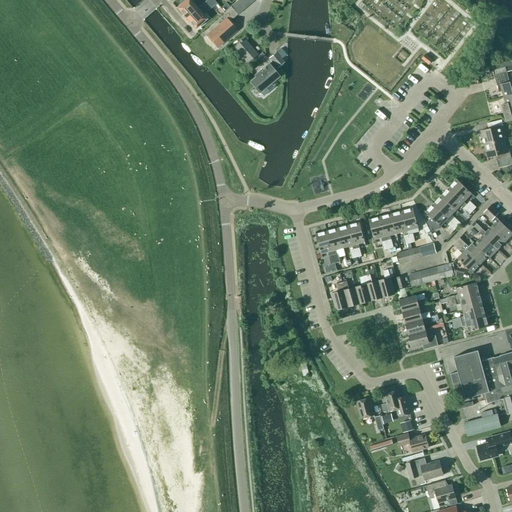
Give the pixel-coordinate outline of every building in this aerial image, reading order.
[(184,0),(176,8),(185,18),(197,8),(190,0),(184,0)] [(185,18),(195,29),(207,19),(203,15),(216,3),(213,0),(206,0),(197,8),(185,18)] [(241,0),(237,0),(235,2),(242,10),(247,6),(241,0)] [(237,14),(242,10),(235,2),(231,6),(237,14)] [(229,22),(237,14),(230,6),(220,15),(224,19),(206,35),(217,47),(236,30),(229,22)] [(247,62),(257,54),(243,39),(241,41),(240,40),(239,41),(240,42),(233,47),(247,62)] [(281,49),(276,53),(276,52),(268,58),(276,68),(283,62),(280,57),(285,53),(281,49)] [(265,56),(261,52),(256,57),(260,61),(265,56)] [(428,64),(432,60),(425,54),(421,59),(428,64)] [(258,92),(278,76),(268,64),(257,73),(259,75),(250,82),(258,92)] [(502,91),(504,97),(511,95),(511,81),(509,83),(506,70),(511,68),(511,65),(493,71),(498,92),(502,91)] [(511,95),(504,97),(501,98),(504,98),(506,104),(502,105),(506,122),(511,120),(511,95)] [(433,98),(421,117),(429,122),(441,104),(433,98)] [(495,99),(484,103),(488,112),(499,108),(495,99)] [(401,124),(408,127),(412,120),(405,116),(401,124)] [(482,137),(484,144),(506,139),(506,138),(504,139),(501,126),(503,126),(501,120),(487,123),(488,129),(479,131),(479,132),(480,132),(482,136),(481,137),(482,137)] [(391,155),(397,160),(420,131),(413,126),(391,155)] [(359,153),(372,133),(364,128),(351,149),(359,153)] [(484,144),(483,144),(483,145),(484,145),(487,158),(495,155),(498,167),(511,163),(511,162),(509,152),(507,152),(504,140),(506,139),(484,144)] [(382,147),(387,151),(392,146),(387,142),(382,147)] [(357,166),(363,158),(358,154),(352,162),(357,166)] [(447,187),(448,188),(463,202),(471,194),(474,197),(474,196),(461,184),(460,183),(455,178),(456,180),(449,188),(447,186),(447,187)] [(463,202),(448,188),(441,196),(440,194),(439,195),(441,196),(456,210),(460,205),(463,208),(463,209),(469,214),(472,211),(466,205),(463,202)] [(459,213),(456,210),(441,196),(433,204),(432,202),(457,227),(460,223),(454,218),(451,215),(455,210),(458,213),(459,213)] [(466,205),(472,211),(476,207),(475,207),(469,202),(470,201),(469,201),(466,205)] [(454,230),(457,227),(432,202),(431,203),(433,204),(426,212),(424,210),(424,211),(428,215),(429,215),(430,217),(443,229),(440,226),(444,221),(448,224),(447,225),(453,230),(454,230)] [(490,227),(490,228),(505,242),(511,234),(511,232),(495,217),(498,213),(490,205),(483,212),(495,223),(491,227),(488,224),(487,224),(490,227)] [(407,231),(408,235),(407,231),(417,228),(418,232),(419,232),(414,214),(414,215),(414,213),(412,206),(411,206),(412,209),(402,211),(407,231)] [(396,234),(407,231),(402,211),(401,209),(401,211),(391,214),(396,234),(397,238),(397,237),(396,234)] [(390,235),(396,234),(391,214),(390,212),(390,214),(380,217),(380,215),(379,215),(388,249),(393,247),(390,240),(391,240),(391,239),(390,235)] [(385,250),(388,249),(379,215),(380,217),(369,220),(369,218),(368,218),(370,224),(371,226),(375,243),(376,243),(375,239),(381,238),(382,242),(384,250),(385,250)] [(353,245),(364,242),(365,246),(361,229),(360,227),(358,221),(359,223),(348,225),(348,223),(347,224),(348,226),(353,245)] [(473,227),(482,236),(497,250),(504,242),(506,243),(505,242),(490,228),(485,232),(482,229),(482,230),(476,224),(477,224),(476,224),(473,227)] [(357,257),(354,249),(353,245),(348,226),(337,228),(337,226),(336,227),(337,229),(342,248),(343,252),(344,252),(343,248),(353,245),(354,249),(350,250),(352,258),(357,257)] [(497,250),(482,236),(473,227),(470,230),(470,231),(470,230),(476,236),(479,233),(482,236),(475,244),(489,258),(497,250),(498,251),(499,251),(497,250)] [(326,231),(335,263),(339,262),(337,254),(336,250),(342,248),(337,229),(327,231),(326,229),(325,229),(326,232),(326,231)] [(326,231),(326,232),(316,234),(315,232),(316,239),(317,239),(317,241),(321,254),(322,258),(321,254),(327,252),(328,256),(329,256),(331,264),(330,264),(335,263),(326,231)] [(480,264),(487,256),(490,260),(491,259),(489,258),(475,244),(470,239),(473,242),(468,247),(465,244),(459,238),(456,241),(462,247),(465,250),(480,264)] [(462,247),(456,241),(453,245),(459,250),(459,251),(459,250),(462,253),(458,258),(454,255),(467,268),(469,269),(468,269),(473,274),(474,273),(472,272),(479,264),(481,266),(481,265),(480,264),(465,250),(462,247)] [(433,244),(426,246),(428,255),(436,253),(433,244)] [(428,255),(426,246),(420,247),(422,257),(428,255)] [(416,258),(422,257),(420,247),(414,249),(416,258)] [(416,258),(414,249),(408,250),(411,260),(416,258)] [(408,250),(402,252),(405,261),(411,260),(408,250)] [(405,261),(402,252),(396,253),(399,263),(405,261)] [(443,266),(446,277),(452,276),(451,274),(455,273),(452,262),(442,265),(443,266)] [(336,267),(335,263),(330,264),(328,265),(329,266),(331,272),(337,271),(336,267)] [(437,267),(440,278),(446,277),(443,266),(437,267)] [(440,279),(440,278),(437,267),(431,269),(434,280),(440,279)] [(382,297),(382,298),(383,297),(394,294),(390,277),(393,276),(391,269),(382,271),(383,271),(385,279),(378,281),(382,297)] [(426,270),(429,282),(434,280),(431,269),(426,270)] [(429,282),(426,270),(420,272),(423,283),(429,282)] [(420,272),(414,273),(417,285),(423,283),(420,272)] [(417,285),(414,273),(408,275),(411,286),(417,285)] [(364,276),(371,301),(371,300),(382,297),(378,281),(371,283),(369,275),(370,275),(364,276)] [(361,285),(355,287),(359,304),(360,304),(360,303),(371,300),(371,301),(364,276),(359,277),(359,278),(361,285)] [(406,287),(403,276),(396,278),(399,289),(406,287)] [(346,281),(341,282),(348,307),(359,304),(355,287),(348,289),(346,281)] [(348,307),(341,282),(336,284),(338,292),(331,293),(336,310),(347,307),(348,307)] [(446,298),(447,302),(455,300),(479,293),(476,283),(478,283),(478,282),(471,284),(469,284),(456,288),(452,289),(452,290),(456,289),(458,294),(454,296),(446,298)] [(407,296),(405,288),(396,290),(398,298),(407,296)] [(455,300),(447,302),(448,307),(448,306),(456,304),(456,305),(460,304),(462,309),(458,311),(462,310),(484,304),(483,304),(482,304),(479,294),(481,293),(479,293),(455,300)] [(402,312),(419,307),(417,301),(425,299),(424,294),(416,296),(399,300),(402,312)] [(484,304),(462,310),(464,316),(460,317),(459,317),(460,318),(452,320),(452,319),(453,324),(484,315),(482,305),(484,304)] [(421,314),(419,307),(402,312),(405,323),(405,324),(430,317),(428,312),(421,314)] [(486,314),(484,315),(453,324),(454,328),(462,326),(466,325),(468,331),(464,332),(464,333),(481,328),(483,327),(489,326),(489,325),(487,326),(485,316),(487,315),(486,314)] [(431,322),(430,317),(405,324),(406,324),(409,335),(408,335),(425,331),(423,324),(431,322)] [(425,331),(408,335),(409,336),(409,335),(412,347),(422,344),(423,349),(438,345),(435,335),(427,338),(425,331)] [(346,351),(352,349),(348,340),(342,342),(346,351)] [(480,361),(478,350),(453,357),(458,372),(450,374),(455,394),(463,392),(465,398),(484,393),(487,403),(503,399),(507,415),(511,413),(511,351),(499,355),(499,356),(494,358),(493,357),(480,361)] [(384,394),(387,403),(381,405),(383,412),(389,411),(397,409),(399,417),(410,413),(406,402),(400,403),(397,390),(384,394)] [(361,419),(374,415),(369,398),(356,401),(361,419)] [(457,410),(473,405),(472,401),(456,406),(457,410)] [(500,426),(497,414),(493,415),(491,410),(480,413),(482,418),(463,423),(467,436),(500,426)] [(377,430),(384,429),(380,415),(374,417),(377,430)] [(411,420),(405,422),(403,422),(400,423),(402,433),(413,430),(411,420)] [(492,436),(493,442),(477,447),(480,459),(497,455),(496,448),(508,444),(511,442),(511,441),(509,431),(492,436)] [(409,439),(408,433),(396,436),(399,446),(410,444),(412,452),(429,447),(425,434),(409,439)] [(393,445),(391,439),(368,446),(370,452),(393,445)] [(424,455),(422,452),(401,458),(402,461),(424,455)] [(424,480),(443,475),(439,460),(426,464),(424,458),(405,463),(410,479),(423,475),(424,480)] [(403,466),(397,464),(394,470),(400,473),(403,466)] [(511,469),(510,465),(501,467),(501,468),(503,473),(503,474),(511,471),(511,469)] [(451,485),(446,486),(445,480),(425,485),(425,486),(427,491),(427,493),(428,495),(429,496),(431,497),(433,498),(435,497),(436,496),(438,503),(455,498),(451,485)]
